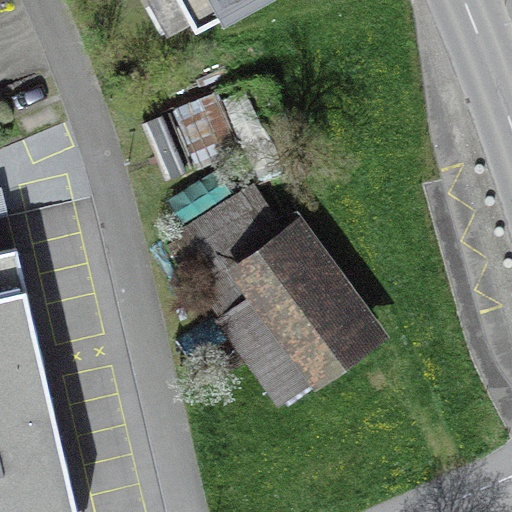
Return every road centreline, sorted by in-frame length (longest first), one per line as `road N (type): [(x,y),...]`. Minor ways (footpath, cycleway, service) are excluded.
road 1 (residential): [(43,0),(105,162),(188,511)]
road 2 (secondary): [(465,0),(511,124)]
